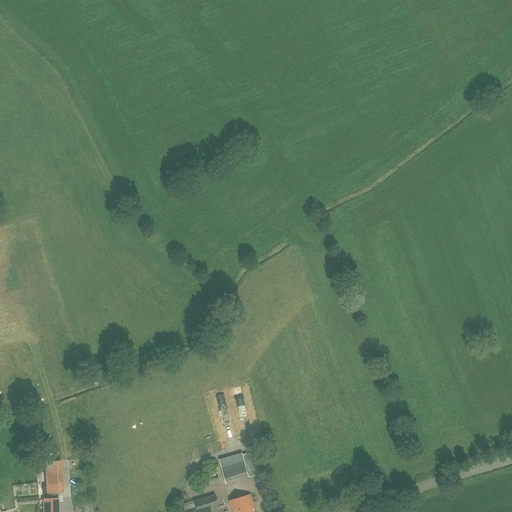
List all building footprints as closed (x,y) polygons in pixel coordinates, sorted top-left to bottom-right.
[(250,457),(256,475),(266,472),(260,454),(250,457)] [(44,461),(45,493),(62,493),(61,460),(44,461)] [(245,462),(222,469),(226,484),(249,477),(245,462)] [(233,511),(253,511),(253,510),(255,509),(251,494),(230,501),(233,511)] [(186,511),(211,511),(211,510),(219,508),(215,496),(195,502),(197,508),(186,511)] [(59,511),(58,498),(43,499),(43,511),(59,511)]
